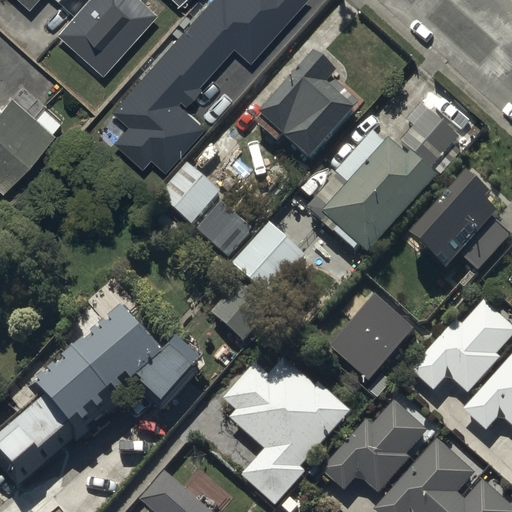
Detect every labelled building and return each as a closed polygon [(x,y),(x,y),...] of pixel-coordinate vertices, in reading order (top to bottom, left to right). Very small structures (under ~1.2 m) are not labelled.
[(160,18),(139,0),(8,0),(29,18),(44,0),(50,0),(75,21),(56,42),(102,83),(160,18)] [(114,144),(142,169),(151,159),(165,171),(200,132),(176,111),(235,45),(250,59),(302,0),(215,0),(114,113),(129,127),(114,144)] [(165,0),(179,12),(190,0),(165,0)] [(258,131),(307,174),(352,124),(324,100),(336,86),(314,67),(258,131)] [(0,196),(4,201),(57,142),(16,106),(4,119),(0,114),(0,196)] [(415,134),(401,149),(432,177),(461,146),(421,109),(406,126),(415,134)] [(355,258),(364,266),(430,191),(388,154),(384,157),(358,134),(322,176),(333,186),(301,221),(350,264),(355,258)] [(221,187),(189,158),(160,191),(192,220),(221,187)] [(465,173),(410,235),(446,267),(458,254),(477,270),(511,231),(481,203),(489,195),(465,173)] [(228,257),(253,230),(222,201),(197,228),(228,257)] [(308,254),(270,222),(237,261),(275,293),(308,254)] [(241,277),(210,310),(243,340),(273,306),(241,277)] [(413,327),(374,294),(330,346),(369,379),(413,327)] [(511,324),(482,298),(460,323),(454,318),(423,353),(408,370),(431,389),(445,373),(465,390),(496,355),(493,353),(511,331),(511,324)] [(77,428),(138,375),(162,397),(192,364),(171,345),(163,352),(121,304),(35,379),(42,387),(0,423),(0,440),(21,464),(71,420),(77,428)] [(511,353),(461,411),(484,431),(497,416),(511,428),(511,353)] [(285,357),(267,378),(255,368),(224,403),(235,413),(230,419),(265,449),(241,476),(274,505),(305,471),(300,466),(348,412),(285,357)] [(395,402),(373,426),(368,421),(336,456),(322,473),(344,493),(359,476),(379,494),(410,459),(407,456),(429,431),(395,402)] [(475,474),(437,440),(373,511),(511,511),(511,506),(483,481),(466,499),(459,493),(475,474)] [(222,511),(229,505),(197,476),(179,496),(167,485),(142,511),(222,511)]
